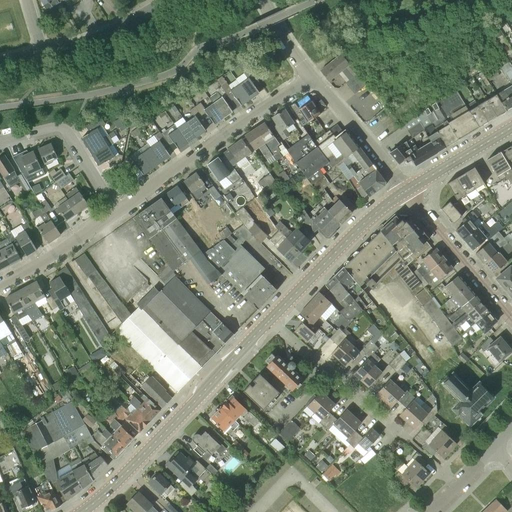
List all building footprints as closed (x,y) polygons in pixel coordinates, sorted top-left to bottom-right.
[(62,3),(60,0),(47,0),(49,3),(44,6),(48,12),(62,3)] [(503,35),(499,28),(493,31),(498,38),(503,35)] [(468,55),(476,68),(481,65),(472,52),(468,55)] [(341,54),(320,71),(328,81),(345,67),(352,77),(345,83),(355,94),(366,84),(350,63),(349,64),(341,54)] [(240,85),(250,99),(259,92),(253,84),(258,81),(245,62),(239,66),(248,79),(240,85)] [(511,85),(496,95),(506,111),(511,107),(511,66),(509,62),(499,68),(507,80),(508,79),(511,85)] [(500,75),(497,70),(488,75),(491,80),(500,75)] [(250,99),(240,85),(232,90),(222,77),(216,80),(221,86),(228,96),(232,93),(241,105),(250,99)] [(209,98),(213,104),(223,118),(232,111),(223,99),(228,96),(221,86),(216,90),(218,92),(209,98)] [(436,103),(458,140),(479,127),(469,111),(456,89),(436,103)] [(487,100),(497,117),(506,111),(496,95),(487,100)] [(316,106),(319,110),(325,105),(321,100),(317,103),(316,106)] [(478,106),(488,122),(497,117),(487,100),(478,106)] [(295,103),(289,107),(302,127),(320,114),(312,101),(299,110),(295,103)] [(223,118),(213,104),(205,109),(200,103),(195,107),(202,116),(206,113),(214,124),(223,118)] [(424,110),(431,122),(446,147),(458,140),(436,103),(424,110)] [(180,114),(174,106),(168,110),(172,115),(177,116),(180,114)] [(478,106),(469,111),(479,127),(488,122),(478,106)] [(186,122),(197,137),(206,130),(197,119),(202,116),(195,107),(189,110),(194,117),(186,122)] [(284,110),(273,118),(278,125),(276,126),(284,139),(290,136),(285,129),(293,124),(284,110)] [(424,129),(425,132),(438,152),(446,147),(431,122),(424,110),(419,115),(404,124),(408,131),(413,137),(424,129)] [(82,138),(88,147),(103,138),(97,129),(98,129),(98,128),(105,123),(101,117),(85,126),(90,133),(82,138)] [(136,126),(132,120),(127,123),(131,129),(136,126)] [(197,137),(186,122),(177,129),(187,143),(197,137)] [(272,156),(280,151),(277,146),(274,148),(269,140),(274,137),(265,123),(255,129),(271,154),(272,156)] [(161,133),(169,145),(173,142),(178,150),(187,143),(177,129),(174,124),(161,133)] [(137,128),(130,133),(134,138),(141,134),(137,128)] [(271,154),(255,129),(245,136),(254,150),(260,146),(262,149),(260,150),(265,158),(271,154)] [(342,161),(360,147),(346,129),(335,137),(329,130),(314,143),(328,162),(332,168),(337,165),(342,161)] [(438,152),(425,132),(424,129),(413,137),(402,144),(411,161),(412,161),(415,165),(438,152)] [(94,156),(109,147),(114,144),(111,138),(116,135),(114,132),(114,131),(103,138),(88,147),(94,156)] [(169,145),(161,133),(160,132),(154,136),(158,142),(151,148),(161,162),(170,156),(164,148),(169,145)] [(312,185),(324,175),(319,169),(328,162),(314,143),(308,135),(286,150),(287,151),(299,168),(302,172),(312,185)] [(230,149),(224,153),(232,165),(244,157),(245,158),(251,154),(241,140),(229,149),(230,149)] [(51,144),(38,149),(44,164),(57,158),(51,144)] [(411,161),(402,144),(390,152),(400,164),(403,161),(403,162),(405,161),(407,164),(411,161)] [(109,147),(94,156),(99,166),(107,161),(110,166),(112,165),(115,164),(117,164),(119,164),(121,164),(123,156),(117,154),(114,156),(109,147)] [(360,147),(342,161),(337,165),(348,179),(353,175),(357,173),(351,165),(357,160),(361,165),(368,159),(360,147)] [(500,152),(510,167),(511,165),(511,149),(510,147),(501,152),(501,151),(500,152)] [(161,162),(151,148),(142,154),(152,168),(161,162)] [(22,173),(26,180),(28,183),(44,175),(34,151),(26,155),(25,151),(12,157),(22,173)] [(511,171),(510,167),(500,152),(487,160),(497,176),(502,173),(505,178),(506,178),(510,184),(511,183),(511,171)] [(152,168),(142,154),(133,160),(131,157),(125,156),(124,165),(126,165),(128,166),(131,168),(133,171),(138,168),(143,175),(152,168)] [(0,157),(0,171),(10,187),(19,181),(16,177),(14,170),(4,155),(0,157)] [(233,185),(242,178),(225,156),(219,160),(217,157),(207,165),(212,172),(210,174),(215,182),(218,180),(219,182),(226,177),(233,185)] [(357,173),(353,175),(359,183),(376,169),(368,159),(361,165),(363,168),(357,173)] [(465,173),(475,190),(484,184),(474,167),(465,173)] [(55,182),(65,175),(60,169),(56,172),(53,168),(48,172),(55,182)] [(376,169),(359,183),(362,187),(358,189),(363,198),(367,195),(369,197),(385,185),(386,182),(376,169)] [(291,180),(284,170),(278,175),(285,185),(291,180)] [(26,180),(22,173),(16,177),(19,181),(26,192),(32,189),(28,183),(26,180)] [(69,173),(65,175),(55,182),(60,190),(74,180),(69,173)] [(197,200),(204,195),(202,192),(207,188),(196,173),(184,181),(197,200)] [(475,190),(465,173),(456,178),(466,195),(475,190)] [(264,178),(271,187),(277,183),(270,174),(264,178)] [(324,175),(312,185),(321,198),(323,200),(326,205),(324,207),(341,224),(352,212),(339,200),(335,204),(330,200),(322,188),(329,183),(324,175)] [(271,187),(264,178),(258,183),(261,187),(265,191),(271,187)] [(466,195),(456,178),(447,184),(457,200),(466,195)] [(170,209),(174,206),(175,206),(178,203),(181,207),(189,202),(178,186),(166,194),(168,197),(163,201),(170,209)] [(221,196),(213,186),(208,190),(215,200),(221,196)] [(68,200),(77,213),(89,205),(76,187),(65,195),(68,200)] [(265,191),(261,187),(254,192),(258,197),(265,191)] [(230,193),(223,198),(227,204),(234,199),(230,193)] [(208,284),(216,278),(221,274),(207,260),(203,254),(170,209),(163,201),(161,198),(133,218),(173,271),(189,258),(208,284)] [(40,202),(43,206),(47,213),(52,209),(45,199),(40,202)] [(77,213),(68,200),(57,208),(66,221),(77,213)] [(323,200),(308,214),(304,210),(300,213),(308,226),(311,224),(319,231),(321,229),(327,235),(329,235),(341,224),(324,207),(326,205),(323,200)] [(449,202),(441,209),(453,224),(461,217),(449,202)] [(466,204),(462,207),(466,212),(470,209),(466,204)] [(47,213),(43,206),(32,213),(36,219),(40,216),(43,221),(37,226),(48,243),(61,235),(52,221),(47,213)] [(244,225),(252,233),(261,242),(268,236),(253,221),(254,221),(243,208),(235,214),(244,225)] [(464,240),(477,228),(473,223),(477,219),(476,218),(480,215),(475,209),(461,220),(464,223),(456,230),(464,240)] [(379,232),(406,267),(431,247),(426,241),(428,239),(411,218),(394,217),(379,232)] [(484,222),(477,228),(464,240),(473,250),(486,239),(487,241),(502,227),(497,221),(489,228),(484,222)] [(278,230),(301,251),(310,241),(297,229),(295,230),(292,228),(289,231),(280,222),(275,227),(278,230)] [(25,231),(16,237),(27,256),(37,249),(33,242),(33,241),(32,242),(31,240),(36,237),(28,223),(22,226),(25,231)] [(231,234),(223,239),(203,254),(207,260),(221,274),(226,280),(257,310),(276,290),(266,280),(271,276),(241,245),(252,233),(244,225),(232,234),(231,234)] [(223,239),(231,234),(232,234),(227,227),(219,233),(223,239)] [(0,242),(0,246),(10,265),(21,259),(13,245),(11,242),(16,239),(9,228),(4,232),(8,239),(0,242)] [(301,251),(278,230),(269,239),(275,246),(274,247),(290,262),(301,251)] [(406,267),(379,232),(370,241),(393,269),(412,291),(421,284),(406,267)] [(484,263),(511,239),(511,238),(508,234),(492,248),(488,243),(476,253),(484,263)] [(511,239),(484,263),(493,274),(507,263),(501,256),(503,255),(504,256),(511,248),(511,239)] [(393,269),(370,241),(349,261),(344,267),(361,288),(365,284),(367,287),(369,285),(372,289),(393,269)] [(0,269),(10,265),(0,246),(0,269)] [(427,272),(431,270),(444,258),(436,248),(422,260),(424,262),(421,265),(422,265),(413,273),(419,279),(427,272)] [(79,266),(88,259),(84,254),(75,260),(79,266)] [(444,258),(431,270),(439,280),(453,269),(444,258)] [(83,272),(92,265),(88,259),(79,266),(83,272)] [(87,277),(88,277),(96,271),(92,265),(83,272),(87,277)] [(506,289),(511,283),(511,265),(497,279),(506,289)] [(190,356),(201,367),(224,343),(225,343),(233,334),(210,312),(175,276),(176,275),(167,266),(157,276),(166,285),(159,292),(154,288),(136,305),(139,307),(190,356)] [(62,278),(70,272),(66,267),(58,272),(62,278)] [(363,290),(361,288),(344,267),(334,276),(356,302),(360,299),(357,295),(363,290)] [(100,276),(96,271),(88,277),(92,282),(100,276)] [(70,272),(62,278),(65,284),(74,278),(70,272)] [(427,272),(419,279),(424,287),(433,280),(427,272)] [(226,280),(221,274),(216,278),(220,284),(226,280)] [(453,297),(467,285),(458,275),(445,286),(453,297)] [(100,276),(92,282),(95,287),(104,281),(100,276)] [(356,302),(334,276),(325,285),(344,308),(339,312),(343,317),(344,318),(345,319),(346,319),(347,320),(350,319),(351,319),(352,318),(362,310),(356,302)] [(48,291),(51,296),(56,306),(59,311),(69,305),(65,298),(70,295),(60,277),(49,283),(52,289),(48,291)] [(74,278),(65,284),(69,290),(78,284),(74,278)] [(47,302),(43,296),(44,296),(37,281),(27,287),(34,301),(37,307),(47,302)] [(104,281),(95,287),(98,292),(107,285),(104,281)] [(78,284),(69,290),(72,295),(81,289),(78,284)] [(107,285),(98,292),(102,296),(111,290),(107,285)] [(467,285),(453,297),(445,304),(451,310),(456,306),(458,309),(475,295),(467,285)] [(34,301),(26,287),(16,293),(23,307),(30,303),(33,309),(37,307),(34,301)] [(81,289),(72,295),(75,300),(84,294),(81,289)] [(415,296),(452,347),(462,339),(455,329),(451,325),(425,289),(415,296)] [(111,290),(102,296),(105,301),(114,294),(111,290)] [(10,318),(14,324),(21,336),(24,342),(30,338),(19,320),(27,315),(23,307),(16,293),(5,298),(14,315),(10,318)] [(84,294),(75,300),(78,305),(87,299),(84,294)] [(114,294),(105,301),(108,305),(117,299),(114,294)] [(310,304),(322,315),(332,305),(320,294),(310,304)] [(475,295),(458,309),(455,312),(460,318),(480,302),(475,295)] [(56,306),(51,296),(45,299),(50,309),(56,306)] [(87,299),(78,305),(80,309),(90,303),(87,299)] [(117,299),(108,305),(112,310),(121,303),(117,299)] [(480,302),(460,318),(454,322),(451,325),(455,329),(458,327),(471,317),(475,323),(489,312),(480,302)] [(90,303),(80,309),(83,314),(93,308),(90,303)] [(121,303),(112,310),(115,315),(124,308),(121,303)] [(313,324),(322,315),(310,304),(300,314),(305,319),(312,325),(313,324)] [(201,367),(190,356),(139,307),(130,316),(122,324),(115,331),(145,361),(152,368),(177,393),(178,391),(187,382),(184,378),(189,374),(192,377),(200,369),(201,369),(202,367),(201,367)] [(93,308),(83,314),(86,319),(96,313),(93,308)] [(124,308),(115,315),(118,319),(127,313),(124,308)] [(489,312),(475,323),(479,327),(484,333),(491,327),(490,326),(495,322),(495,319),(489,312)] [(96,313),(86,319),(89,324),(99,317),(96,313)] [(127,313),(118,319),(122,324),(130,316),(127,313)] [(21,336),(14,324),(0,331),(0,322),(3,320),(0,315),(0,342),(3,346),(21,336)] [(99,317),(89,324),(92,328),(102,322),(99,317)] [(313,324),(312,325),(305,319),(294,331),(306,343),(319,330),(313,324)] [(102,322),(92,328),(94,333),(105,326),(102,322)] [(373,341),(374,343),(382,334),(373,324),(367,330),(374,336),(376,338),(373,341)] [(105,326),(94,333),(97,337),(107,331),(105,326)] [(333,343),(342,332),(338,328),(329,339),(333,343)] [(107,331),(97,337),(101,344),(110,335),(107,331)] [(338,360),(352,346),(345,340),(347,337),(342,332),(333,343),(337,347),(331,354),(338,360)] [(490,337),(480,347),(484,351),(488,348),(500,362),(511,351),(500,337),(494,342),(490,337)] [(365,353),(374,343),(371,339),(361,349),(365,353)] [(365,353),(369,357),(367,359),(354,374),(361,381),(375,366),(381,360),(374,353),(378,348),(374,343),(365,353)] [(352,346),(338,360),(345,367),(359,352),(352,346)] [(105,348),(92,352),(94,359),(108,354),(105,348)] [(404,350),(400,354),(403,358),(406,362),(410,358),(404,350)] [(393,368),(403,358),(399,353),(389,365),(393,368)] [(461,353),(458,357),(464,363),(468,359),(461,353)] [(272,354),(265,361),(268,364),(266,366),(275,374),(284,382),(292,390),(302,379),(292,369),(293,368),(294,367),(295,366),(295,365),(295,364),(295,363),(294,362),(293,361),(292,361),(291,361),(290,361),(289,362),(288,363),(287,365),(277,355),(275,357),(272,354)] [(403,358),(393,368),(397,372),(406,362),(403,358)] [(114,370),(119,366),(114,361),(110,365),(114,370)] [(152,368),(145,361),(130,376),(163,407),(172,397),(165,391),(166,390),(152,376),(150,378),(147,375),(149,374),(147,372),(152,368)] [(93,367),(90,362),(79,369),(82,374),(93,367)] [(79,374),(74,366),(66,371),(71,379),(79,374)] [(375,366),(361,381),(368,388),(382,373),(375,366)] [(453,373),(443,383),(461,401),(453,409),(456,412),(456,413),(457,415),(461,411),(472,423),(482,413),(479,410),(493,397),(479,383),(470,391),(453,373)] [(249,384),(243,391),(263,410),(279,393),(259,374),(253,381),(256,383),(252,387),(249,384)] [(58,382),(60,387),(66,384),(63,379),(58,382)] [(383,401),(397,386),(390,380),(376,394),(383,401)] [(397,386),(383,401),(390,408),(397,400),(401,404),(410,394),(406,390),(404,393),(397,386)] [(50,391),(42,395),(45,399),(52,395),(50,391)] [(314,413),(328,398),(321,391),(307,406),(314,413)] [(137,409),(150,421),(160,410),(144,394),(141,398),(144,401),(140,405),(139,404),(140,402),(131,394),(126,399),(137,409)] [(410,394),(401,404),(406,408),(399,415),(406,422),(420,407),(413,401),(415,399),(410,394)] [(220,407),(234,420),(239,415),(248,423),(249,421),(254,426),(258,422),(232,396),(227,401),(226,401),(220,407)] [(328,398),(314,413),(322,420),(319,422),(323,426),(333,416),(328,412),(335,404),(328,398)] [(94,441),(91,436),(85,424),(72,401),(53,411),(57,418),(54,420),(63,436),(70,448),(85,440),(88,444),(94,441)] [(420,407),(406,422),(414,429),(421,421),(425,425),(437,412),(436,404),(427,414),(420,407)] [(150,421),(137,409),(132,414),(131,413),(131,414),(123,406),(116,413),(115,414),(121,421),(125,417),(139,431),(143,427),(143,428),(150,421)] [(234,420),(220,407),(219,409),(216,408),(215,409),(215,412),(216,413),(211,418),(217,424),(216,425),(227,436),(233,431),(228,426),(234,420)] [(333,416),(323,426),(328,430),(333,425),(340,432),(354,417),(346,410),(337,420),(333,416)] [(57,418),(53,411),(42,417),(41,418),(42,420),(22,430),(34,453),(63,436),(54,420),(57,418)] [(112,435),(125,447),(134,438),(119,424),(121,421),(115,414),(116,413),(113,411),(106,419),(117,430),(112,435)] [(96,421),(88,414),(83,420),(91,427),(96,421)] [(354,417),(340,432),(347,438),(345,441),(349,445),(359,434),(354,431),(361,423),(354,417)] [(291,421),(279,434),(288,442),(300,429),(291,421)] [(435,438),(450,451),(457,444),(450,437),(454,433),(443,424),(440,429),(442,431),(435,438)] [(125,447),(112,435),(102,425),(91,436),(94,441),(103,451),(113,460),(125,447)] [(359,434),(349,445),(347,447),(343,452),(346,455),(348,453),(349,454),(354,449),(363,457),(364,456),(372,449),(369,447),(379,436),(371,429),(363,438),(359,434)] [(193,450),(201,457),(205,461),(211,455),(215,451),(220,455),(226,449),(214,437),(212,438),(205,431),(200,436),(199,434),(198,434),(197,434),(196,434),(194,435),(193,435),(192,436),(192,437),(192,439),(192,440),(192,442),(197,446),(193,450)] [(275,438),(270,444),(279,453),(285,447),(275,438)] [(450,451),(435,438),(428,445),(426,443),(422,447),(432,456),(436,452),(443,459),(450,451)] [(244,448),(236,441),(232,445),(239,452),(240,452),(243,448),(244,448)] [(248,454),(243,448),(240,452),(245,458),(248,454)] [(32,493),(30,487),(15,451),(0,456),(0,471),(1,474),(11,470),(14,478),(5,486),(8,493),(13,490),(16,498),(17,497),(22,507),(35,502),(31,493),(32,493)] [(315,456),(309,451),(305,456),(311,461),(315,456)] [(85,466),(92,481),(93,480),(108,465),(101,457),(99,459),(96,452),(87,457),(91,463),(85,466)] [(408,467),(423,480),(430,473),(423,466),(427,462),(416,453),(412,457),(415,459),(408,467)] [(193,463),(187,458),(186,460),(179,454),(174,459),(172,458),(166,464),(183,480),(179,484),(191,496),(198,489),(192,483),(195,480),(206,468),(196,459),(193,463)] [(48,480),(61,505),(67,500),(58,480),(53,458),(40,466),(48,480)] [(328,466),(323,460),(316,466),(322,472),(328,466)] [(92,481),(85,466),(84,464),(73,471),(82,488),(92,481)] [(217,471),(210,464),(206,468),(213,475),(217,471)] [(332,464),(323,474),(329,481),(335,474),(337,476),(341,472),(332,464)] [(423,480),(408,467),(401,474),(399,472),(395,477),(405,486),(409,481),(417,488),(423,480)] [(82,488),(73,471),(58,480),(67,500),(82,488)] [(152,479),(148,483),(160,494),(164,490),(168,494),(174,488),(158,473),(156,474),(154,473),(150,477),(152,479)] [(61,505),(48,480),(42,482),(43,484),(35,488),(39,496),(37,497),(41,504),(42,503),(45,508),(50,506),(51,510),(60,505),(61,505)] [(151,505),(138,493),(127,504),(135,511),(154,511),(156,510),(151,505)] [(486,509),(488,511),(504,511),(506,511),(496,500),(486,509)] [(167,511),(178,511),(169,503),(164,509),(167,511)]
